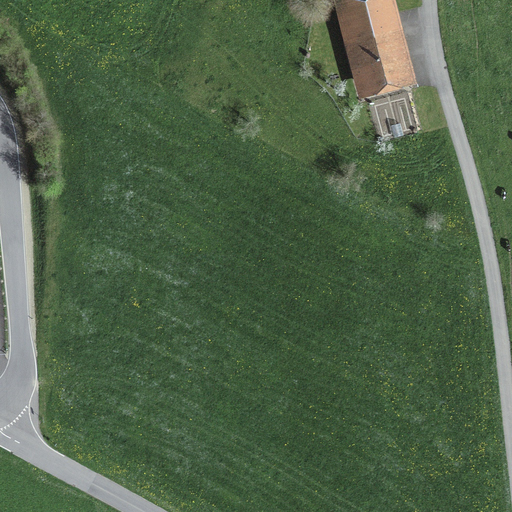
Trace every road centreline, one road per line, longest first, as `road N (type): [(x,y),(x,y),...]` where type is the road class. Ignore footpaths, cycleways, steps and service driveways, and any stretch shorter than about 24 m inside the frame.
road 1 (track): [(433,0),(455,122),(488,232),(511,387)]
road 2 (tertiary): [(0,431),(25,379),(26,316),(19,165),(0,112)]
road 3 (unclassified): [(0,432),(145,511)]
